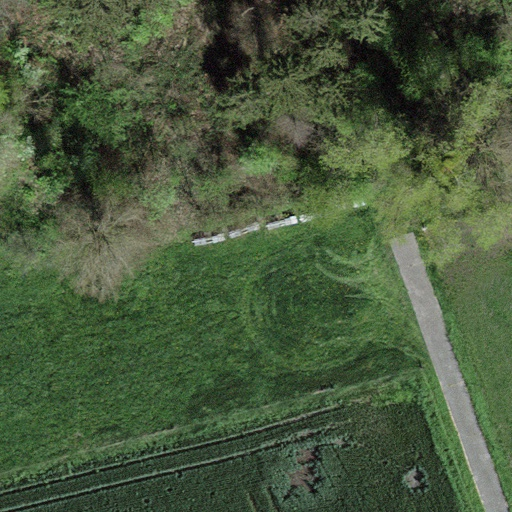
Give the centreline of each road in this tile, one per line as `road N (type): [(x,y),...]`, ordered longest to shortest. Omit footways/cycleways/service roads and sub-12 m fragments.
road 1 (track): [(0,309),(511,190)]
road 2 (track): [(398,217),(504,511)]
